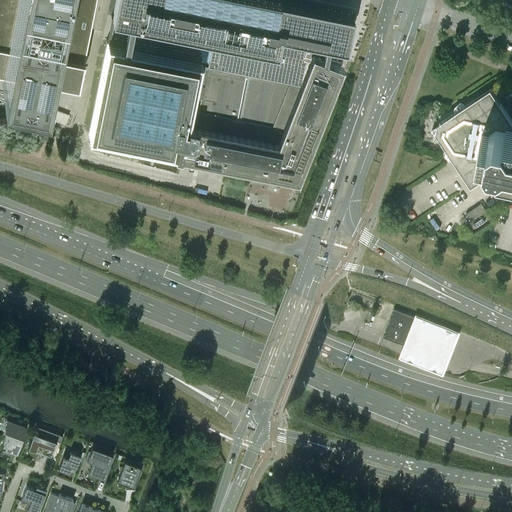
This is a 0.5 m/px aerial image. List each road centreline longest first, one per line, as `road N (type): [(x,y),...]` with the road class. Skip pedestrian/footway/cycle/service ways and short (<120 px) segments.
road 1 (primary): [(0,245),(402,414),(511,450)]
road 2 (primary): [(511,410),(402,381),(160,283)]
road 3 (primary): [(307,260),(0,164)]
road 4 (primary): [(0,287),(244,420)]
road 5 (secondary): [(390,0),(307,260)]
road 6 (primary): [(262,428),(511,481)]
road 7 (secondary): [(340,215),(419,4)]
road 8 (primary): [(160,283),(0,216)]
road 9 (secondary): [(262,428),(321,265)]
road 10 (secondary): [(307,260),(244,420)]
road 11 (primary): [(322,323),(272,303),(160,283)]
road 12 (residential): [(2,511),(22,468),(118,501),(122,511)]
road 13 (primary): [(461,299),(358,237),(340,215)]
road 14 (primary): [(461,299),(321,265)]
